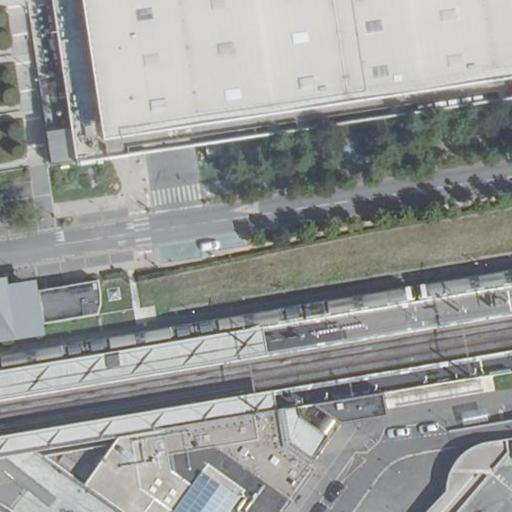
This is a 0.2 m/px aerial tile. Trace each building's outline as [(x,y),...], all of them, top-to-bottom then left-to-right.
[(511,0),(51,0),(76,162),(106,157),(128,153),(173,147),(511,94),(511,0)] [(0,330),(17,328),(87,316),(89,316),(91,313),(93,312),(95,310),(97,307),(98,306),(100,301),(101,297),(98,281),(37,291),(29,285),(0,290),(0,330)] [(259,331),(0,375),(0,403),(264,360),(259,331)] [(0,438),(0,461),(122,442),(144,438),(154,436),(162,434),(272,414),(269,392),(0,438)] [(331,419),(340,426),(387,418),(383,395),(336,403),(337,410),(331,419)] [(336,403),(272,414),(162,434),(154,436),(144,438),(122,442),(44,458),(119,511),(286,511),(316,471),(311,468),(340,426),(331,419),(337,410),(336,403)] [(511,511),(511,440),(500,443),(471,449),(454,460),(446,477),(442,495),(425,511),(511,511)]
